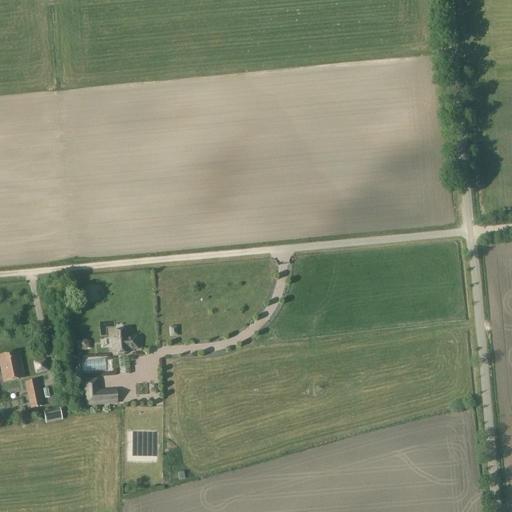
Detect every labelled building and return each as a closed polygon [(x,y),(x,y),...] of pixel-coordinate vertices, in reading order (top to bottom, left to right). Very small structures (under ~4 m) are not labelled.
[(178,337),(177,326),(169,327),(169,337),(178,337)] [(110,331),(112,354),(128,352),(128,349),(137,349),(136,335),(127,336),(127,330),(110,331)] [(23,377),(18,351),(0,354),(0,368),(3,381),(23,377)] [(30,360),(32,373),(45,371),(43,357),(30,360)] [(71,357),(64,358),(64,361),(65,361),(66,374),(65,374),(65,378),(73,377),(71,357)] [(26,380),(31,407),(44,404),(38,378),(26,380)] [(96,378),(83,379),(85,405),(115,403),(114,389),(97,390),(96,378)] [(60,408),(43,411),(46,424),(62,420),(60,408)]
